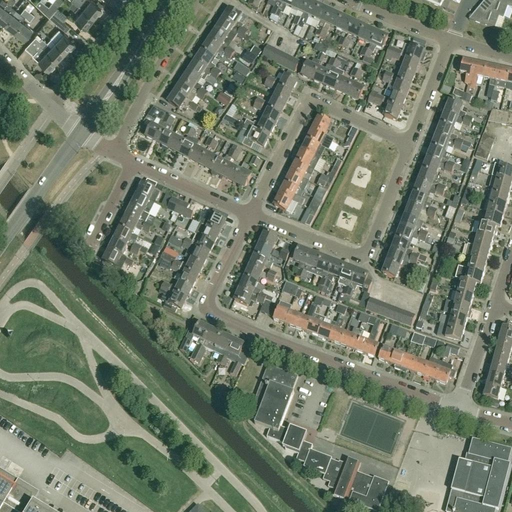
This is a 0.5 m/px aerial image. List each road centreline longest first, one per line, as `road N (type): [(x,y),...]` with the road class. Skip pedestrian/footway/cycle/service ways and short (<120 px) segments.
road 1 (track): [(51,341),(28,388),(31,400),(105,423),(194,493)]
road 2 (residential): [(406,145),(310,103),(258,218)]
road 3 (residential): [(258,218),(364,254),(406,145)]
road 4 (residential): [(328,360),(222,318),(215,308),(258,218)]
road 5 (track): [(0,407),(127,481),(159,511)]
road 6 (residential): [(112,155),(200,0)]
road 7 (track): [(144,373),(95,372),(66,335),(45,323),(14,324),(0,340)]
road 8 (tertiary): [(81,133),(169,0)]
road 9 (tertiary): [(0,245),(81,133)]
road 10 (residential): [(457,408),(328,360)]
road 11 (residential): [(258,218),(131,165)]
road 12 (residential): [(127,9),(54,109)]
